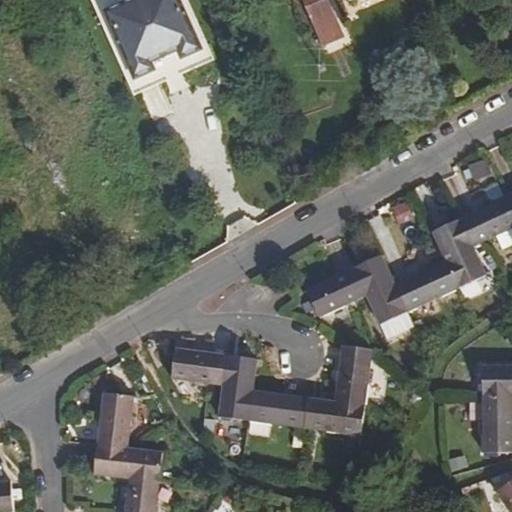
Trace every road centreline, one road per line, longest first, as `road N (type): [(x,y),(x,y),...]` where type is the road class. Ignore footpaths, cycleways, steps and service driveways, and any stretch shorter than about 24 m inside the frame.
road 1 (residential): [(511,115),(417,161),(149,319)]
road 2 (residential): [(149,319),(273,328),(296,346)]
road 3 (residential): [(149,319),(37,387)]
road 4 (residential): [(37,387),(49,511)]
